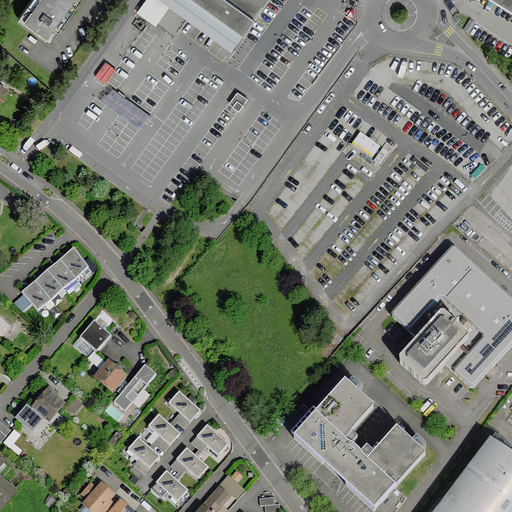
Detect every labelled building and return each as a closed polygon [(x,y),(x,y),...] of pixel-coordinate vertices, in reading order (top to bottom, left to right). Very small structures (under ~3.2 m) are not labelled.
[(79,0),(32,0),(19,19),(51,41),(79,0)] [(177,0),(237,44),(269,0),(177,0)] [(511,0),(496,0),(511,9),(511,0)] [(149,24),(128,55),(139,62),(159,31),(149,24)] [(106,61),(97,76),(108,82),(117,67),(106,61)] [(0,105),(10,89),(0,82),(0,105)] [(240,93),(231,104),(243,111),(250,100),(240,93)] [(356,143),(375,157),(383,146),(364,131),(356,143)] [(482,154),(465,171),(475,181),(492,164),(482,154)] [(74,248),(22,293),(42,317),(92,273),(74,248)] [(403,368),(433,395),(453,373),(474,391),(511,347),(511,301),(462,257),(403,321),(426,342),(403,368)] [(2,312),(0,314),(0,334),(9,343),(21,329),(2,312)] [(103,371),(110,364),(100,355),(115,337),(97,322),(75,347),(103,371)] [(131,377),(112,361),(110,364),(103,371),(97,378),(116,394),(131,377)] [(159,376),(147,366),(106,412),(124,428),(133,417),(128,412),(159,376)] [(73,405),(53,388),(22,423),(41,440),(73,405)] [(343,391),(292,446),(362,511),(381,511),(424,466),(395,439),(374,461),(368,455),(361,463),(349,451),(354,446),(349,442),(372,418),(343,391)] [(201,411),(180,393),(170,404),(191,423),(201,411)] [(181,434),(160,416),(149,427),(171,446),(181,434)] [(0,421),(0,443),(1,444),(11,431),(0,421)] [(229,445),(208,426),(198,438),(219,456),(229,445)] [(7,442),(14,447),(24,434),(16,429),(7,442)] [(160,457),(139,439),(129,450),(150,469),(160,457)] [(511,511),(511,468),(483,445),(432,511),(511,511)] [(209,467),(188,448),(178,460),(199,478),(209,467)] [(0,457),(0,510),(1,511),(2,511),(20,491),(1,475),(9,465),(0,457)] [(236,471),(231,477),(238,482),(243,477),(236,471)] [(189,491),(167,473),(157,484),(179,503),(189,491)] [(90,498),(97,484),(91,481),(84,495),(90,498)] [(104,511),(119,495),(105,483),(86,505),(93,511),(104,511)] [(196,511),(216,511),(231,496),(220,487),(204,505),(203,504),(196,511)] [(275,498),(260,499),(260,506),(275,505),(275,498)] [(136,511),(125,501),(114,511),(136,511)]
